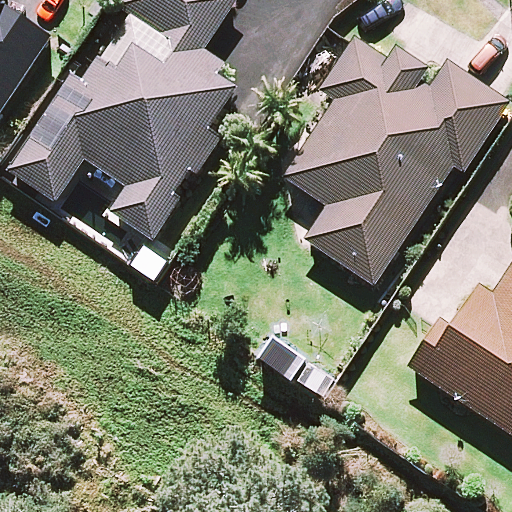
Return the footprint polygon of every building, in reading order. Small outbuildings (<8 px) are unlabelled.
[(0,0),(0,114),(48,41),(0,9),(0,0)] [(236,2),(233,0),(121,0),(116,8),(128,16),(81,84),(72,78),(7,173),(54,205),(84,162),(125,190),(108,214),(150,243),(219,142),(206,133),(234,91),(213,77),(221,66),(201,53),(236,2)] [(388,66),(352,42),(319,91),(335,101),(282,179),(327,209),(304,243),(372,288),(452,168),(462,175),(507,108),(440,63),(430,78),(396,54),(388,66)] [(142,242),(125,265),(156,289),(173,266),(142,242)] [(511,267),(493,295),(477,284),(416,374),(511,439),(511,267)]
